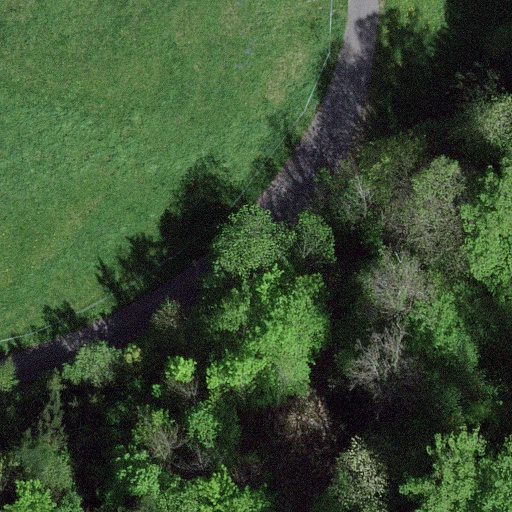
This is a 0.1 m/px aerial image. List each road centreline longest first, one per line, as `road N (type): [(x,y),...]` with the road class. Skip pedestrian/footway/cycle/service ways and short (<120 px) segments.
road 1 (residential): [(367,0),(335,114),(292,178),(255,214),(121,307),(0,351)]
road 2 (track): [(255,214),(387,151),(511,49)]
